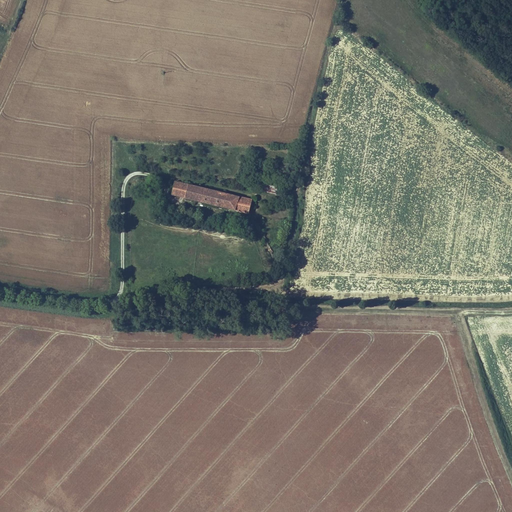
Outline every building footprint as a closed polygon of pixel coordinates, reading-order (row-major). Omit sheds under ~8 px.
[(257,170),(254,179),(266,182),(268,174),(257,170)] [(280,186),(264,183),(261,196),(277,199),(280,186)] [(187,203),(190,190),(174,186),(171,199),(187,203)] [(239,201),(190,190),(187,203),(236,214),(239,201)] [(252,204),(239,201),(236,214),(249,217),(251,208),(252,204)]
